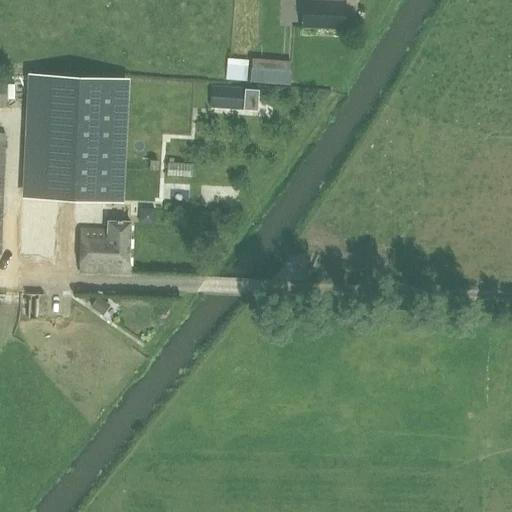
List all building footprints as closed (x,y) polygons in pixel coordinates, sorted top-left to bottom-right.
[(301,0),(300,27),(343,29),(344,0),(301,0)] [(221,74),(237,74),(238,52),(221,52),(221,74)] [(248,81),(289,84),(291,60),(249,57),(248,81)] [(129,77),(30,72),(24,194),(123,199),(129,77)] [(244,87),(211,84),(209,106),(237,109),(238,105),(243,105),(244,87)] [(162,156),(161,170),(185,171),(186,158),(162,156)] [(143,199),(182,200),(183,177),(144,176),(143,199)] [(21,214),(19,255),(53,255),(54,215),(21,214)] [(127,272),(129,221),(107,220),(106,231),(81,230),(79,270),(127,272)] [(0,285),(0,296),(11,296),(10,285),(0,285)] [(106,305),(96,299),(89,308),(99,315),(106,305)]
